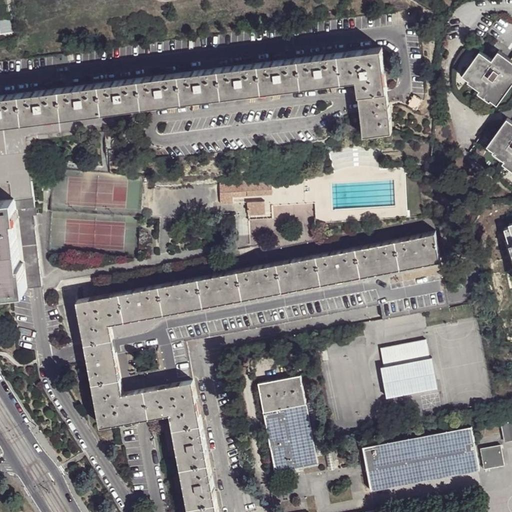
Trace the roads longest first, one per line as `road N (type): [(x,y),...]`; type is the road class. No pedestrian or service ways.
road 1 (unclassified): [(235,511),(201,345),(462,296),(473,283),(468,266),(438,267)]
road 2 (unclassified): [(0,81),(382,33),(400,43),(404,83),(388,96),(360,100)]
road 3 (unclassified): [(340,103),(331,97),(152,122),(149,135),(161,142),(313,123)]
road 4 (unclassified): [(131,511),(54,384),(37,298)]
road 5 (tertiary): [(74,511),(0,390)]
